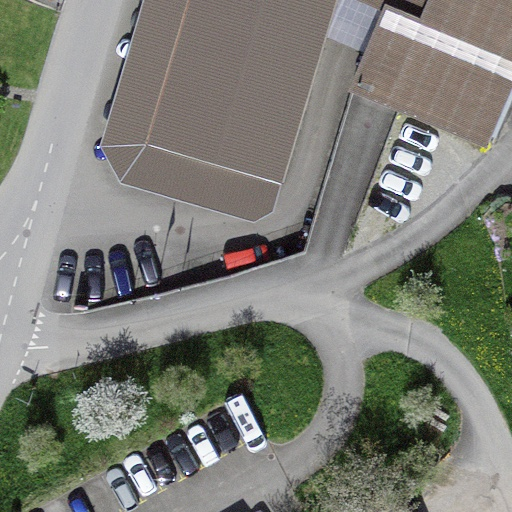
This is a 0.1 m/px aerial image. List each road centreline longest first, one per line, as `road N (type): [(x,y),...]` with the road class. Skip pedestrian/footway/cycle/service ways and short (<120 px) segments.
road 1 (tertiary): [(0,279),(29,221),(101,0)]
road 2 (unknown): [(305,284),(452,368),(474,393),(511,469)]
